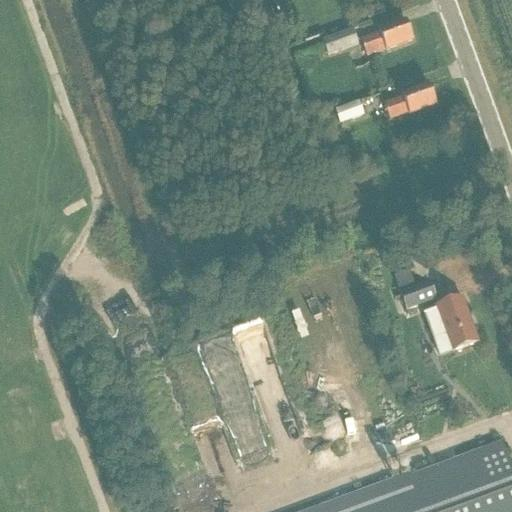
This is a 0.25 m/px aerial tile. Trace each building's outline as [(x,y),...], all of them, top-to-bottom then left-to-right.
[(385,52),(412,42),(406,24),(379,34),(379,35),(360,42),(366,58),(385,51),(385,52)] [(357,42),(352,31),(323,42),(327,54),(357,42)] [(317,81),(313,72),(305,74),(309,84),(317,81)] [(409,116),(436,106),(429,88),(402,98),(402,99),(383,106),(389,122),(408,115),(409,116)] [(339,127),(364,118),(359,103),(334,112),(339,127)] [(407,312),(436,301),(429,284),(400,294),(407,312)] [(451,354),(478,344),(462,300),(435,310),(451,354)] [(288,405),(266,323),(235,331),(258,413),(288,405)] [(166,355),(182,415),(216,406),(200,346),(166,355)] [(511,511),(511,473),(501,444),(317,511),(511,511)]
